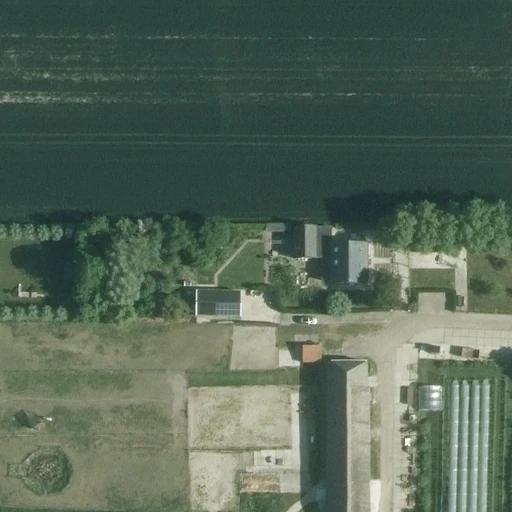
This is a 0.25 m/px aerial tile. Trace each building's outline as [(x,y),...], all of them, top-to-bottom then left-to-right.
[(299,228),(293,228),(293,260),(321,260),(321,283),(329,283),(329,285),(366,285),(366,246),(364,246),(364,238),(350,238),(350,246),(330,246),(331,241),(331,228),(319,228),(299,228)] [(87,267),(63,268),(64,285),(87,284),(87,267)] [(238,293),(195,292),(195,317),(233,318),(238,318),(238,293)] [(320,364),(320,348),(302,348),(302,364),(320,364)] [(325,511),(366,511),(366,363),(325,364),(325,511)] [(247,473),(282,473),(282,464),(247,464),(247,473)]
